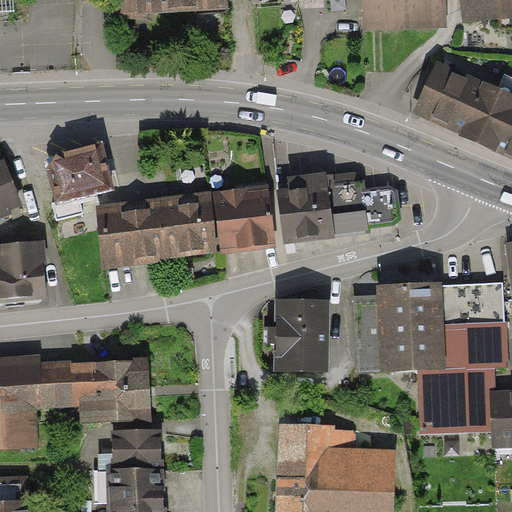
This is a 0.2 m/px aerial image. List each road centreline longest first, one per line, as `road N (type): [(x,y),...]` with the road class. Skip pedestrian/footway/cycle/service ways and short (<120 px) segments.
road 1 (primary): [(0,105),(182,99),(300,113),(483,180)]
road 2 (residential): [(483,180),(457,228),(435,241),(211,303)]
road 3 (residential): [(211,303),(0,327)]
road 4 (residential): [(220,511),(211,303)]
